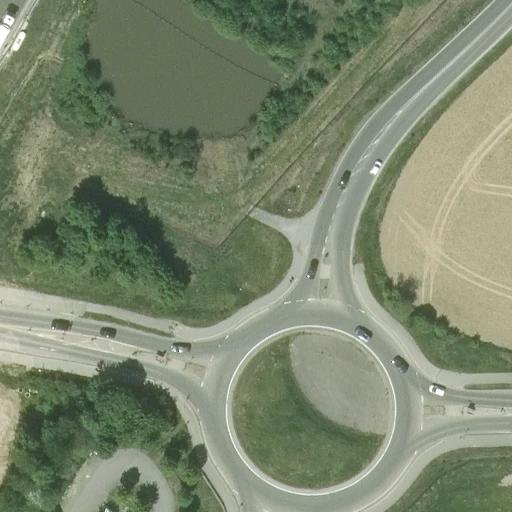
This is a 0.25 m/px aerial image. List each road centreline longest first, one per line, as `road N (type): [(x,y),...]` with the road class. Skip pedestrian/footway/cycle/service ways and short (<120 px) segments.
road 1 (motorway): [(479,33),(395,101),(356,146),(316,248),(305,317)]
road 2 (motorway): [(343,322),(342,253),(367,166),(479,33)]
road 3 (secondary): [(232,356),(0,322)]
road 4 (secondary): [(0,346),(137,367),(216,389)]
road 5 (secondary): [(321,511),(376,487),(398,459),(408,424)]
road 6 (secondary): [(216,389),(219,451),(259,498)]
